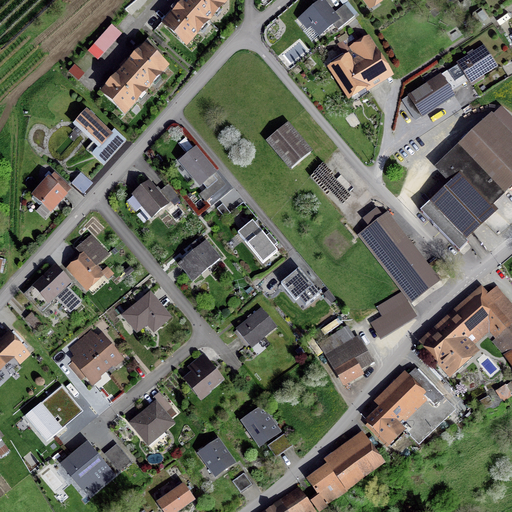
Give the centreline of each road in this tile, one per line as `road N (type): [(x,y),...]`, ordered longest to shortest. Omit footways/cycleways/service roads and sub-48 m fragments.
road 1 (residential): [(470,280),(374,182),(251,34)]
road 2 (residential): [(470,280),(319,448),(245,511)]
road 3 (residential): [(174,110),(291,250)]
road 4 (residential): [(95,198),(198,323)]
road 5 (residential): [(0,307),(95,198)]
road 6 (residential): [(107,419),(200,342),(198,323)]
